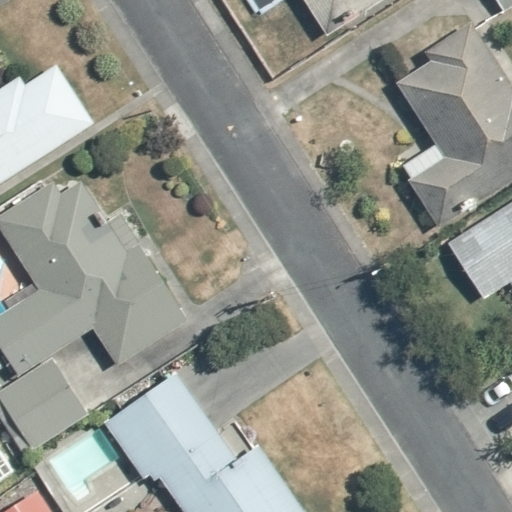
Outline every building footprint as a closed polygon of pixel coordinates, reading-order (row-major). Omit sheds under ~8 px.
[(308,0),(328,32),(380,0),(308,0)] [(511,6),(511,0),(494,0),(502,13),(511,6)] [(440,232),(511,180),(511,61),(482,19),(399,78),(440,134),(394,167),(440,232)] [(0,180),(95,121),(58,64),(29,82),(24,75),(0,89),(0,180)] [(0,397),(36,453),(103,408),(80,373),(70,379),(52,352),(92,325),(120,367),(192,319),(123,215),(115,220),(89,182),(67,196),(57,181),(0,218),(44,285),(0,314),(0,344),(21,376),(0,390),(0,397)] [(511,202),(450,242),(486,298),(511,281),(511,202)] [(223,431),(179,370),(107,421),(147,478),(157,471),(186,511),(307,511),(241,418),(223,431)] [(57,511),(39,484),(0,509),(0,511),(57,511)]
